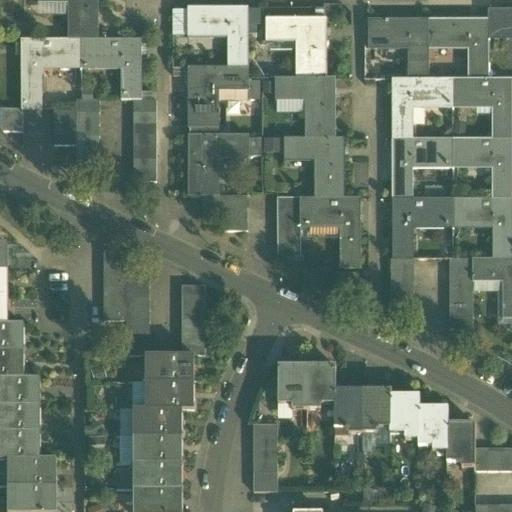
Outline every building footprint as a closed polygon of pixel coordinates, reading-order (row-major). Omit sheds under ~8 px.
[(98,42),(98,0),(38,0),(38,1),(68,1),(68,42),(81,42),(98,42)] [(248,11),(190,11),(190,35),(229,35),(229,70),(249,70),(248,11)] [(511,11),(488,11),(488,22),(488,36),(511,35),(511,11)] [(327,21),(268,21),(268,40),(298,40),(298,81),(327,81),(327,21)] [(428,22),(368,22),(368,46),(408,46),(408,82),(428,81),(428,46),(428,22)] [(488,22),(428,22),(428,46),(468,46),(468,81),(488,81),(488,36),(488,22)] [(68,42),(21,42),(21,111),(21,112),(23,112),(41,112),(41,66),(81,66),(81,42),(68,42)] [(98,42),(81,42),(81,66),(121,65),(121,102),(133,102),(142,102),(141,42),(98,42)] [(229,70),(190,70),(190,130),(221,130),(221,89),(249,89),(249,70),(229,70)] [(298,81),(276,81),(276,101),(306,101),(306,141),(336,141),(335,81),(298,81)] [(468,81),(452,82),(453,105),(492,105),(492,141),(511,141),(511,81),(488,81),(468,81)] [(408,82),(392,82),(392,142),(413,141),(413,105),(453,105),(452,82),(408,82)] [(100,102),(76,102),(76,112),(77,114),(100,114),(100,102)] [(142,102),(133,102),(133,114),(156,114),(156,102),(142,102)] [(21,111),(0,111),(0,130),(4,133),(23,134),(23,112),(21,112),(21,111)] [(77,114),(76,112),(54,112),(54,124),(76,124),(77,114)] [(100,114),(77,114),(76,124),(77,126),(100,126),(100,114)] [(156,114),(133,114),(133,126),(157,126),(156,114)] [(76,124),(54,124),(54,136),(77,135),(77,126),(76,124)] [(100,126),(77,126),(77,135),(77,138),(100,138),(100,126)] [(157,126),(133,126),(133,137),(157,137),(157,126)] [(77,135),(54,136),(54,147),(76,147),(77,147),(77,138),(77,135)] [(157,137),(133,137),(133,149),(157,149),(157,137)] [(100,138),(77,138),(77,147),(76,147),(76,150),(100,150),(100,138)] [(249,138),(189,138),(189,198),(202,198),(221,198),(221,157),(249,157),(249,138)] [(306,141),(284,141),(284,160),(315,160),(315,201),(345,201),(345,141),(336,141),(306,141)] [(413,141),(392,142),(393,202),(413,202),(413,165),(453,165),(453,142),(413,141)] [(511,141),(492,141),(453,142),(453,165),(492,165),(492,201),(511,201),(511,141)] [(157,149),(133,149),(133,160),(157,160),(157,149)] [(100,150),(76,150),(76,162),(100,162),(100,150)] [(157,160),(133,160),(133,172),(157,172),(157,160)] [(157,172),(133,172),(133,184),(157,184),(157,172)] [(221,198),(202,198),(202,210),(225,210),(225,198),(221,198)] [(247,198),(225,198),(225,210),(247,210),(247,198)] [(301,200),(277,200),(278,211),(301,211),(301,201),(301,200)] [(315,201),(301,201),(301,211),(301,223),(301,226),(342,226),(342,272),(361,272),(361,201),(315,201)] [(511,201),(492,201),(453,202),(453,225),(493,225),(493,261),(511,261),(511,201)] [(413,202),(393,202),(393,262),(413,262),(413,225),(453,225),(453,202),(413,202)] [(225,210),(202,210),(202,222),(225,222),(225,221),(225,210)] [(247,210),(225,210),(225,221),(247,221),(247,210)] [(301,211),(278,211),(278,223),(301,223),(301,211)] [(248,233),(247,221),(225,221),(225,222),(225,233),(248,233)] [(301,223),(278,223),(278,235),(301,235),(301,226),(301,223)] [(301,235),(278,235),(278,246),(301,246),(301,235)] [(301,246),(278,246),(278,258),(301,258),(301,246)] [(127,253),(104,253),(104,265),(127,265),(127,253)] [(473,261),(450,262),(450,273),(473,273),(473,261)] [(511,261),(493,261),(473,261),(473,273),(473,281),(503,281),(503,321),(511,321),(511,261)] [(393,262),(391,262),(391,273),(414,273),(414,262),(393,262)] [(127,265),(104,265),(104,277),(127,277),(127,276),(127,265)] [(8,273),(0,273),(0,299),(8,300),(8,273)] [(414,273),(391,273),(391,285),(414,285),(414,273)] [(473,273),(450,273),(450,285),(473,285),(473,281),(473,273)] [(150,276),(127,276),(127,277),(127,288),(150,288),(150,276)] [(127,277),(104,277),(104,289),(127,288),(127,277)] [(414,285),(391,285),(391,297),(414,296),(414,285)] [(473,285),(450,285),(450,297),(473,296),(473,285)] [(127,300),(127,288),(104,289),(104,300),(127,300)] [(150,288),(127,288),(127,300),(150,300),(150,288)] [(205,288),(182,288),(182,300),(205,300),(205,288)] [(414,296),(391,297),(391,308),(414,308),(414,296)] [(473,296),(450,297),(450,308),(473,308),(473,296)] [(8,300),(0,299),(0,327),(8,327),(8,300)] [(127,300),(104,300),(104,312),(127,312),(127,311),(127,300)] [(150,300),(127,300),(127,311),(150,311),(150,300)] [(205,300),(182,300),(182,312),(205,312),(205,300)] [(473,308),(450,308),(450,320),(473,320),(473,308)] [(150,311),(127,311),(127,312),(127,322),(150,322),(150,311)] [(127,312),(104,312),(104,323),(127,323),(127,322),(127,312)] [(205,312),(182,312),(182,322),(205,322),(205,312)] [(450,320),(451,332),(473,332),(473,320),(450,320)] [(150,322),(127,322),(127,323),(127,334),(150,334),(150,322)] [(205,322),(182,322),(182,334),(205,334),(205,322)] [(8,327),(0,327),(0,354),(24,354),(24,327),(8,327)] [(150,334),(127,334),(127,346),(150,346),(150,334)] [(205,334),(182,334),(182,346),(205,346),(205,334)] [(150,346),(127,346),(127,358),(146,358),(150,358),(150,346)] [(205,346),(182,346),(182,357),(194,357),(205,357),(205,346)] [(24,354),(0,354),(0,380),(24,381),(24,354)] [(150,358),(146,358),(146,385),(194,385),(194,357),(150,358)] [(306,368),(278,368),(278,406),(293,406),(293,412),(306,412),(306,368)] [(335,368),(306,368),(306,412),(321,412),(321,406),(335,406),(335,392),(335,368)] [(24,381),(0,380),(0,408),(41,409),(40,381),(24,381)] [(194,385),(146,385),(146,412),(183,412),(194,412),(194,385)] [(363,391),(335,392),(335,406),(335,430),(349,430),(349,436),(363,436),(363,391)] [(390,391),(363,391),(363,436),(376,436),(376,430),(391,430),(390,397),(390,391)] [(419,397),(390,397),(391,430),(391,436),(405,436),(405,441),(419,441),(419,410),(419,397)] [(41,409),(0,408),(0,434),(41,435),(41,409)] [(447,410),(419,410),(419,441),(420,448),(434,448),(434,453),(447,453),(447,425),(447,410)] [(146,412),(134,412),(134,439),(183,439),(183,412),(146,412)] [(476,425),(447,425),(447,453),(447,464),(462,464),(462,469),(476,469),(476,451),(476,425)] [(278,427),(254,427),(254,439),(278,439),(278,427)] [(41,435),(0,434),(0,461),(10,462),(41,462),(41,435)] [(183,439),(134,439),(134,466),(183,466),(183,439)] [(278,439),(254,439),(254,451),(278,451),(278,439)] [(278,451),(254,451),(254,463),(278,463),(278,451)] [(488,451),(476,451),(476,469),(476,475),(488,475),(488,451)] [(500,451),(488,451),(488,475),(500,475),(500,451)] [(511,475),(511,451),(500,451),(500,475),(511,475)] [(41,462),(10,462),(9,489),(58,489),(58,462),(41,462)] [(278,463),(254,463),(254,475),(278,475),(278,463)] [(183,466),(134,466),(134,492),(183,493),(183,466)] [(278,475),(254,475),(254,495),(278,495),(278,475)] [(57,511),(58,489),(9,489),(9,511),(57,511)] [(182,511),(183,493),(134,492),(133,511),(182,511)]
